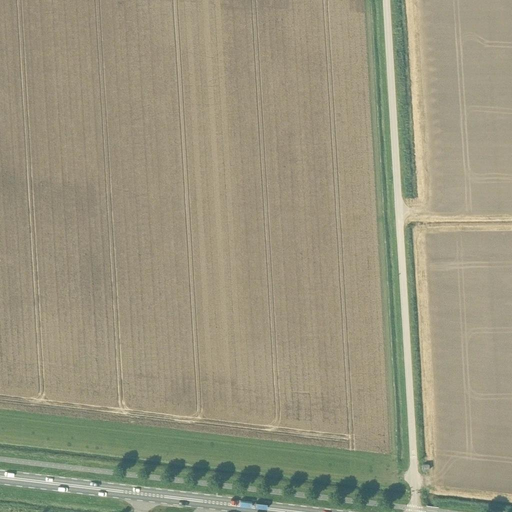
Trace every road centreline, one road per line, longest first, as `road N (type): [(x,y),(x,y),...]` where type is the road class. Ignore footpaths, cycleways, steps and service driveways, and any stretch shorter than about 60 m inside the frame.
road 1 (unclassified): [(384,0),(415,511)]
road 2 (primary): [(0,477),(290,511)]
